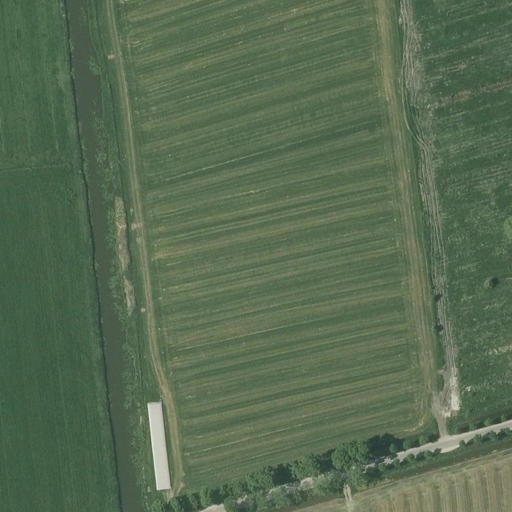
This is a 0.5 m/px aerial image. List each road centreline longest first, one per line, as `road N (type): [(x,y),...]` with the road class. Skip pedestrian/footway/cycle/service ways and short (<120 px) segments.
road 1 (track): [(169,511),(107,0)]
road 2 (tertiary): [(214,511),(511,425)]
